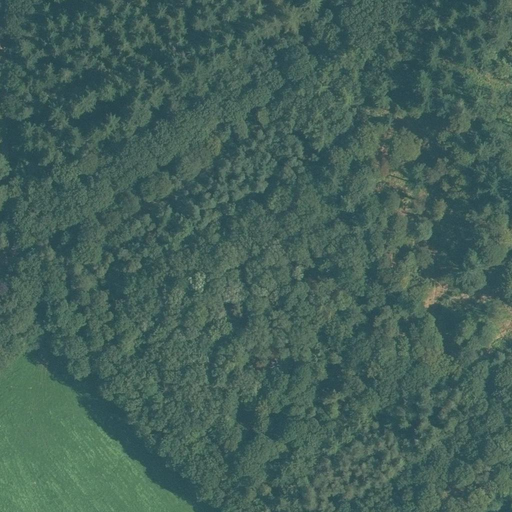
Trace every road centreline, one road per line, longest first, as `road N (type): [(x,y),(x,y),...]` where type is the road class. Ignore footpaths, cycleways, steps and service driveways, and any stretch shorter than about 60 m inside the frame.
road 1 (track): [(54,230),(411,0)]
road 2 (track): [(252,511),(74,319),(3,264)]
